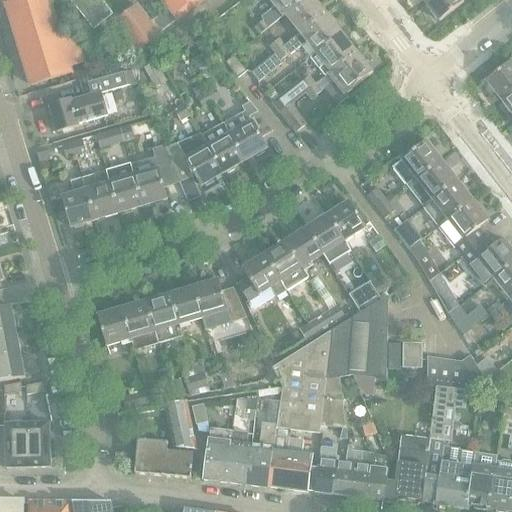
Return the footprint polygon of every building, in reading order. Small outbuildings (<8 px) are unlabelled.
[(70,67),(83,63),(75,35),(61,39),(49,0),(0,0),(1,5),(4,4),(29,87),(72,74),(70,67)] [(69,0),(91,30),(112,15),(100,0),(69,0)] [(161,0),(167,8),(149,23),(136,7),(114,24),(136,53),(158,36),(158,35),(202,0),(161,0)] [(268,0),(282,16),(284,15),(302,0),(268,0)] [(302,0),(284,15),(299,35),(325,15),(313,0),(302,0)] [(465,3),(462,0),(426,0),(424,2),(440,22),(465,3)] [(305,43),(314,54),(340,34),(325,15),(299,35),(284,47),(274,55),(250,74),(257,83),(282,64),(281,62),(305,43)] [(325,77),(328,75),(355,54),(340,34),(314,54),(309,58),(325,77)] [(268,48),(274,55),(284,47),(278,40),(268,48)] [(355,54),(328,75),(325,77),(316,84),(317,86),(322,91),(325,89),(339,106),(349,98),(346,94),(371,75),(355,54)] [(223,65),(236,81),(245,74),(232,58),(223,65)] [(155,62),(144,68),(155,88),(166,82),(155,62)] [(494,93),(501,102),(511,94),(511,63),(511,62),(486,82),(489,86),(487,87),(492,94),(494,93)] [(101,95),(136,85),(133,72),(81,87),(84,99),(72,102),(72,101),(49,107),(56,134),(80,127),(79,125),(108,117),(101,95)] [(309,75),(271,104),(279,115),(291,106),(306,94),(317,86),(316,84),(309,75)] [(209,80),(200,85),(210,103),(220,98),(209,80)] [(202,108),(210,103),(200,85),(192,89),(202,108)] [(317,86),(306,94),(310,100),(322,91),(317,86)] [(511,94),(501,102),(504,105),(502,106),(508,113),(509,112),(511,115),(511,94)] [(245,113),(222,125),(243,163),(255,157),(256,158),(264,154),(263,152),(267,150),(262,140),(272,133),(250,104),(242,108),(245,113)] [(190,117),(183,105),(175,110),(182,122),(190,117)] [(291,106),(279,115),(295,135),(296,134),(306,126),(291,106)] [(234,168),(243,163),(222,125),(201,137),(222,175),(226,173),(227,175),(235,170),(234,168)] [(130,127),(120,130),(124,142),(134,139),(130,127)] [(100,150),(124,142),(120,130),(103,135),(102,135),(96,137),(100,150)] [(212,181),(222,175),(201,137),(200,135),(164,150),(169,162),(179,183),(193,178),(199,188),(204,186),(205,187),(213,183),(212,181)] [(82,141),(72,144),(76,158),(86,155),(82,141)] [(392,168),(408,189),(442,163),(426,142),(401,161),(392,168)] [(65,161),(76,158),(72,144),(62,147),(65,161)] [(143,161),(130,165),(143,207),(154,204),(155,206),(163,203),(163,202),(167,200),(164,189),(179,183),(169,162),(157,166),(158,169),(146,173),(143,161)] [(408,189),(423,209),(457,182),(442,163),(408,189)] [(106,172),(109,184),(110,183),(119,214),(143,207),(130,165),(106,172)] [(81,179),(85,190),(86,190),(95,222),(119,214),(110,183),(109,184),(98,187),(94,175),(81,179)] [(85,190),(81,179),(70,182),(73,194),(61,197),(70,229),(95,222),(86,190),(85,190)] [(423,209),(438,228),(439,227),(440,228),(473,202),(457,182),(423,209)] [(371,203),(379,212),(389,204),(382,194),(371,203)] [(349,202),(328,216),(344,242),(366,229),(349,202)] [(461,258),(464,256),(486,239),(479,230),(488,222),(473,202),(440,228),(439,227),(438,228),(461,258)] [(395,211),(389,204),(379,212),(384,219),(395,211)] [(351,252),(344,242),(328,216),(316,223),(315,221),(308,226),(309,228),(306,230),(323,256),(329,266),(351,252)] [(302,269),(323,256),(306,230),(286,243),(302,269)] [(402,242),(410,252),(420,243),(413,234),(402,242)] [(378,236),(368,243),(375,253),(385,247),(378,236)] [(474,295),(494,280),(511,265),(511,252),(503,240),(493,248),(486,239),(464,256),(471,265),(468,267),(477,279),(468,287),(474,295)] [(309,279),(302,269),(286,243),(274,250),(273,248),(265,253),(266,255),(264,256),(287,293),(309,279)] [(426,251),(420,243),(410,252),(415,259),(426,251)] [(276,299),(287,293),(264,256),(242,270),(247,279),(237,285),(248,303),(270,289),(276,299)] [(511,265),(494,280),(510,300),(511,297),(511,265)] [(324,288),(317,277),(311,281),(317,292),(324,288)] [(381,280),(372,286),(378,296),(388,290),(381,280)] [(193,289),(202,320),(206,331),(246,319),(233,289),(221,292),(218,281),(193,289)] [(355,296),(362,306),(378,296),(372,286),(355,296)] [(179,327),(202,320),(193,289),(170,296),(179,327)] [(334,302),(329,295),(322,300),(326,306),(334,302)] [(182,338),(179,327),(170,296),(145,303),(157,345),(182,338)] [(359,315),(272,369),(276,377),(282,389),(324,392),(339,380),(350,378),(350,377),(386,381),(386,370),(387,345),(388,297),(359,315)] [(483,306),(490,315),(500,307),(493,298),(483,306)] [(134,352),(157,345),(145,303),(121,310),(130,341),(134,352)] [(339,306),(329,312),(336,323),(346,317),(339,306)] [(459,306),(448,314),(463,336),(475,327),(467,317),(459,306)] [(0,309),(0,334),(15,331),(10,307),(0,309)] [(506,314),(500,307),(490,315),(496,322),(506,314)] [(106,348),(130,341),(121,310),(97,317),(106,348)] [(314,337),(336,323),(329,312),(308,326),(314,337)] [(300,330),(307,341),(314,337),(308,326),(300,330)] [(0,334),(0,358),(19,355),(15,331),(0,334)] [(400,345),(387,345),(386,370),(399,370),(400,345)] [(420,369),(421,346),(403,346),(403,369),(420,369)] [(272,357),(276,359),(280,357),(281,353),(279,350),(276,348),(272,350),(271,354),(272,357)] [(0,383),(24,379),(19,355),(0,358),(0,383)] [(427,386),(438,387),(469,391),(485,381),(476,367),(471,358),(462,364),(428,360),(427,386)] [(487,359),(476,367),(485,381),(497,371),(487,359)] [(228,367),(217,370),(223,390),(234,386),(228,367)] [(203,374),(194,377),(197,390),(207,387),(203,374)] [(188,393),(197,390),(194,377),(184,380),(188,393)] [(375,380),(353,377),(361,395),(373,397),(375,380)] [(185,396),(181,380),(171,383),(175,399),(185,396)] [(277,426),(274,453),(293,456),(288,491),(308,494),(308,493),(311,468),(312,455),(301,454),(303,441),(289,439),(290,432),(320,435),(320,427),(345,430),(343,413),(339,380),(324,392),(282,389),(281,395),(280,403),(279,414),(278,426),(277,426)] [(4,387),(5,397),(21,394),(20,384),(4,387)] [(45,393),(43,384),(26,387),(26,397),(45,393)] [(438,387),(430,440),(422,502),(436,504),(436,506),(453,508),(457,511),(458,511),(463,510),(467,510),(468,505),(475,453),(461,451),(461,450),(444,448),(444,442),(450,443),(454,410),(467,411),(469,391),(438,387)] [(148,405),(158,402),(159,401),(155,390),(122,400),(125,412),(148,405)] [(497,395),(484,393),(482,411),(494,413),(497,395)] [(246,411),(255,413),(257,398),(247,399),(246,411)] [(270,402),(269,413),(279,414),(280,403),(270,402)] [(172,449),(196,451),(185,403),(163,406),(172,449)] [(202,405),(190,408),(194,427),(207,424),(202,405)] [(159,407),(149,408),(136,410),(138,421),(152,419),(150,414),(160,413),(159,407)] [(511,411),(505,407),(502,422),(511,423),(511,411)] [(255,413),(246,411),(245,411),(244,420),(249,420),(254,421),(255,413)] [(128,422),(134,420),(133,413),(126,415),(128,422)] [(27,422),(27,425),(28,469),(50,469),(49,425),(39,425),(39,421),(27,422)] [(6,470),(28,469),(27,425),(21,425),(21,422),(9,422),(9,426),(5,426),(6,470)] [(511,423),(502,422),(501,434),(511,436),(511,423)] [(251,446),(246,487),(269,490),(269,489),(274,453),(277,426),(268,425),(261,424),(259,446),(251,446)] [(377,434),(373,424),(362,428),(365,438),(377,434)] [(209,434),(203,482),(225,485),(231,432),(210,430),(209,432),(209,434)] [(231,432),(225,485),(246,487),(251,446),(246,445),(248,434),(231,432)] [(395,483),(386,482),(384,499),(406,502),(409,505),(409,506),(417,507),(417,505),(420,504),(422,504),(422,502),(430,440),(402,437),(395,483)] [(190,480),(193,455),(170,453),(170,447),(166,447),(166,444),(136,441),(133,475),(190,480)] [(311,468),(308,493),(333,496),(336,463),(335,463),(337,446),(333,445),(332,449),(320,448),(318,469),(311,468)] [(373,454),(355,452),(352,452),(352,448),(347,447),(345,464),(336,463),(333,496),(366,500),(372,456),(373,456),(373,454)] [(274,453),(269,489),(288,491),(293,456),(274,453)] [(488,507),(490,508),(495,470),(496,456),(486,455),(475,453),(468,505),(474,506),(473,507),(476,509),(484,510),(488,509),(488,507)] [(385,457),(373,456),(372,456),(366,500),(384,502),(384,499),(386,482),(388,465),(385,457)] [(509,510),(511,511),(511,504),(511,463),(496,462),(495,470),(490,508),(498,509),(497,510),(498,511),(507,511),(508,511),(509,510)] [(23,511),(23,503),(3,503),(2,511),(23,511)] [(73,511),(73,503),(28,503),(28,511),(73,511)] [(96,511),(96,503),(73,503),(73,511),(96,511)] [(112,511),(111,503),(96,503),(96,511),(112,511)]
